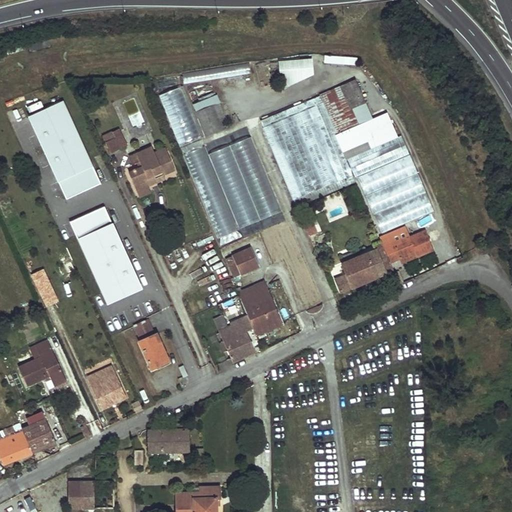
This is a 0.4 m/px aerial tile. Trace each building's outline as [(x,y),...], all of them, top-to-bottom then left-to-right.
[(312,57),(279,58),(279,81),(313,80),(312,57)] [(262,94),(271,91),(264,62),(254,65),(262,94)] [(182,84),(206,79),(204,68),(180,74),(182,84)] [(157,88),(176,84),(174,76),(156,79),(157,88)] [(340,85),(350,108),(365,102),(355,79),(340,85)] [(350,108),(340,85),(318,95),(319,96),(332,127),(343,153),(366,143),(365,141),(373,138),(376,145),(396,137),(386,114),(374,119),(377,127),(362,134),(358,124),(372,118),(365,102),(350,108)] [(224,121),(212,94),(190,104),(194,112),(210,105),(217,124),(221,122),(224,121)] [(332,127),(319,96),(260,121),(263,128),(293,200),(294,200),(297,207),(354,181),(343,153),(332,127)] [(65,199),(100,184),(63,102),(28,117),(65,199)] [(193,112),(203,136),(220,129),(223,127),(221,122),(217,124),(210,105),(194,112),(193,112)] [(117,137),(121,148),(126,146),(121,135),(117,137)] [(112,139),(105,142),(110,154),(121,148),(117,137),(112,139)] [(140,167),(138,168),(127,172),(137,194),(149,188),(148,187),(145,180),(154,176),(156,179),(163,175),(174,171),(166,153),(155,158),(152,152),(150,146),(127,156),(131,164),(135,162),(138,161),(140,167)] [(152,152),(155,158),(166,153),(163,146),(152,152)] [(433,211),(409,155),(357,177),(381,233),(433,211)] [(154,176),(145,180),(148,187),(165,179),(163,175),(156,179),(154,176)] [(149,188),(137,194),(139,197),(150,192),(149,188)] [(106,304),(141,288),(104,207),(69,222),(106,304)] [(318,233),(311,218),(303,222),(309,236),(318,233)] [(408,234),(381,245),(387,259),(388,261),(397,258),(398,260),(413,253),(415,256),(432,249),(424,230),(408,236),(408,234)] [(373,243),(378,241),(374,233),(369,235),(373,243)] [(342,263),(347,274),(335,279),(340,291),(385,272),(380,262),(387,259),(381,245),(379,240),(378,241),(373,243),(376,249),(342,263)] [(227,258),(234,276),(258,265),(251,247),(227,258)] [(413,253),(398,260),(399,263),(415,256),(413,253)] [(387,259),(380,262),(385,272),(391,269),(388,261),(387,259)] [(235,288),(237,292),(247,315),(253,327),(255,334),(282,323),(264,280),(241,291),(238,287),(235,288)] [(222,340),(232,361),(255,351),(246,330),(253,327),(247,315),(227,323),(228,325),(227,326),(221,313),(212,317),(222,340)] [(140,342),(152,369),(170,361),(158,333),(156,334),(149,320),(136,325),(142,340),(140,342)] [(51,382),(63,377),(47,341),(29,349),(34,361),(18,368),(26,385),(48,375),(51,382)] [(85,371),(102,408),(126,396),(109,360),(85,371)] [(183,366),(179,368),(183,378),(188,375),(183,366)] [(63,377),(51,382),(54,387),(65,382),(63,377)] [(133,403),(137,412),(143,409),(139,400),(133,403)] [(0,431),(0,455),(3,463),(55,442),(43,411),(30,416),(32,423),(22,427),(20,423),(0,431)] [(80,427),(84,437),(90,434),(85,422),(81,423),(82,426),(80,427)] [(147,430),(148,453),(190,451),(189,429),(147,430)] [(115,456),(115,446),(95,455),(95,456),(115,456)] [(81,481),(82,508),(115,508),(115,481),(95,480),(81,481)] [(82,508),(81,481),(68,481),(69,508),(82,508)] [(175,495),(176,511),(215,511),(215,499),(221,499),(220,487),(202,487),(202,493),(175,495)]
